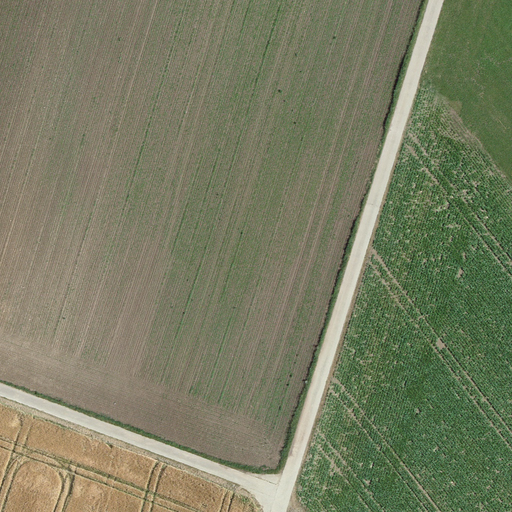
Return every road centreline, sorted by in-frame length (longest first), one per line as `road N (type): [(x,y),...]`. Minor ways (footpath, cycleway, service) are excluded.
road 1 (track): [(435,0),(275,511)]
road 2 (track): [(0,390),(280,494)]
